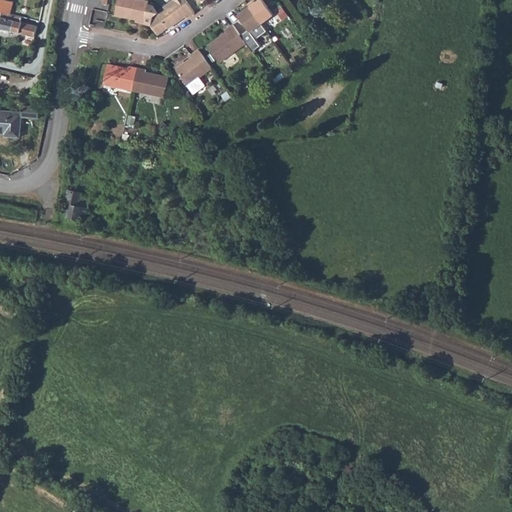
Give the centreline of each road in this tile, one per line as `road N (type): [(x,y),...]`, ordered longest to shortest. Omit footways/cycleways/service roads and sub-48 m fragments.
road 1 (residential): [(71,34),(49,167),(38,181),(0,184)]
road 2 (residential): [(71,34),(159,49),(230,0)]
